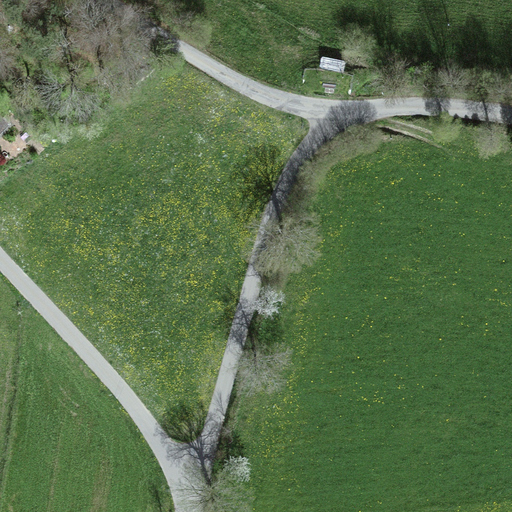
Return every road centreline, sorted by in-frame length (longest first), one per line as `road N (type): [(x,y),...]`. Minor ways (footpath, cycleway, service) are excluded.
road 1 (unclassified): [(185,511),(266,228),(289,174),(316,139),(366,108)]
road 2 (unclassified): [(0,264),(150,436),(184,511)]
road 3 (unclassified): [(109,0),(237,85),(292,104),(366,108)]
road 4 (unclassified): [(366,108),(511,113)]
